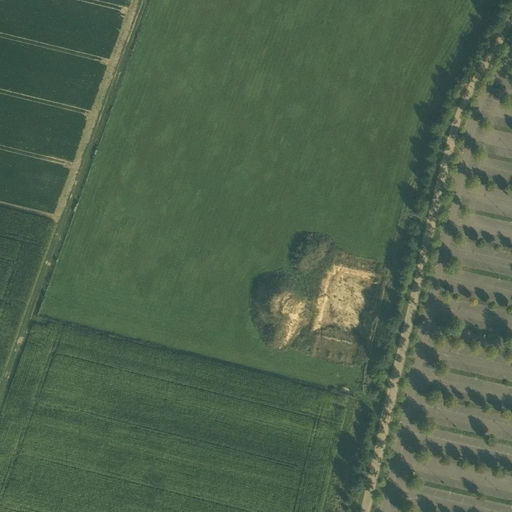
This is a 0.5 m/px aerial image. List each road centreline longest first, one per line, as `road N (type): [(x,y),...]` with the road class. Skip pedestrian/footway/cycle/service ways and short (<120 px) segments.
road 1 (track): [(365,511),(458,112),(511,21)]
road 2 (track): [(0,414),(146,0)]
